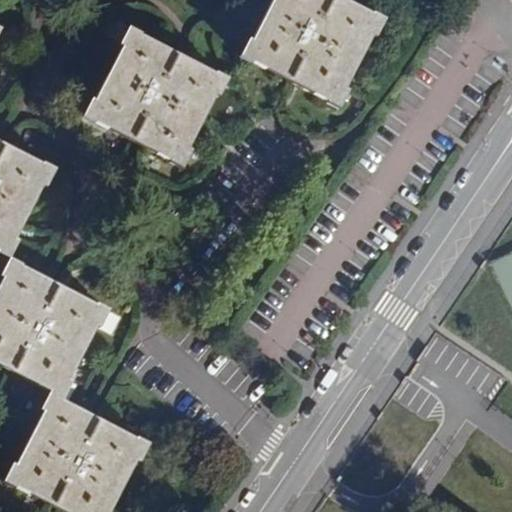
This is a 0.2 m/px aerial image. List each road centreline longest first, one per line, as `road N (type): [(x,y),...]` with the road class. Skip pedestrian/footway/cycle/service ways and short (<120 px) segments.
road 1 (residential): [(292,465),(168,366),(156,341),(162,315),(277,178)]
road 2 (tertiary): [(511,146),(292,465)]
